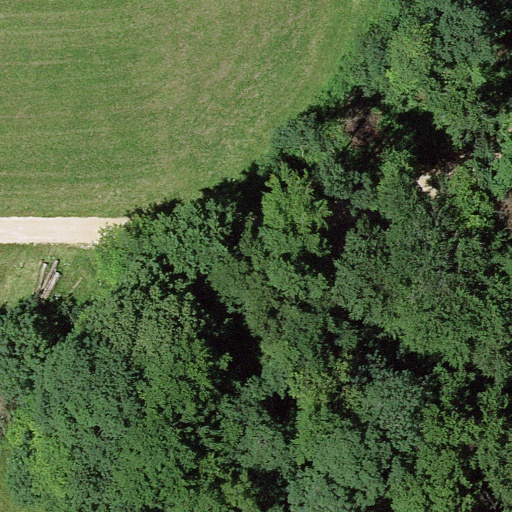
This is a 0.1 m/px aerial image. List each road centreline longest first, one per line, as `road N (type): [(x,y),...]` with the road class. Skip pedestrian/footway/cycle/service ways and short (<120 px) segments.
road 1 (track): [(0,229),(250,226),(345,212),(436,188),(511,152)]
road 2 (track): [(511,384),(482,391),(354,389),(266,369),(191,333),(107,264),(90,226)]
